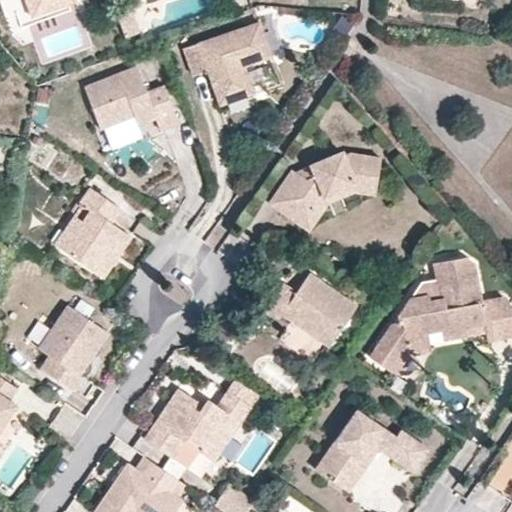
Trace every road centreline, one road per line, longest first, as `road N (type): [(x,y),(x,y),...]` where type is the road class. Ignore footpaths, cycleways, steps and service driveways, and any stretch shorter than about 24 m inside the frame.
road 1 (residential): [(47,511),(173,318)]
road 2 (residential): [(173,318),(189,330),(228,279),(201,259),(174,241),(139,293)]
